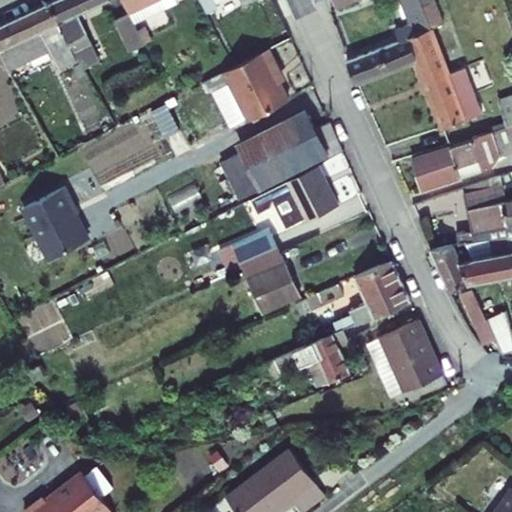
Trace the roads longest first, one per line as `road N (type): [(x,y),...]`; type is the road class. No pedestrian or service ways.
road 1 (residential): [(299,0),(446,323),(471,354),(511,369)]
road 2 (unknown): [(336,83),(101,190)]
